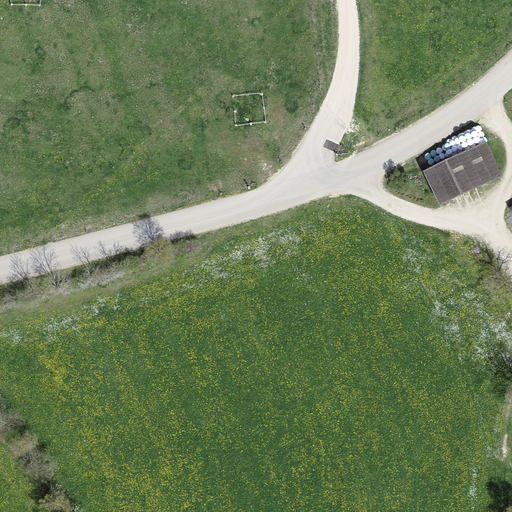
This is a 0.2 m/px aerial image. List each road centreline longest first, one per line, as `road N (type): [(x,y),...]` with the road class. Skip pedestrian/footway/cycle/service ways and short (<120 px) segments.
road 1 (unclassified): [(0,269),(277,198),(352,169),(430,130),(511,69)]
road 2 (track): [(345,0),(339,96),(277,198)]
road 3 (track): [(511,255),(489,221),(386,205),(352,169)]
